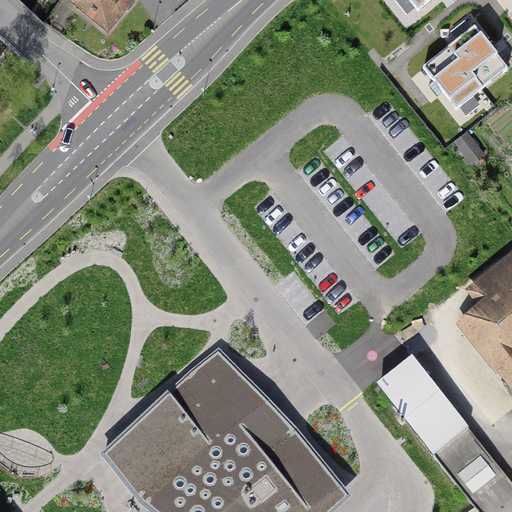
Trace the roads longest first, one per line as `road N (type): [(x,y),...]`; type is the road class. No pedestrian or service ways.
road 1 (primary): [(113,107),(243,0)]
road 2 (primary): [(0,230),(113,107)]
road 3 (residential): [(0,14),(113,107)]
